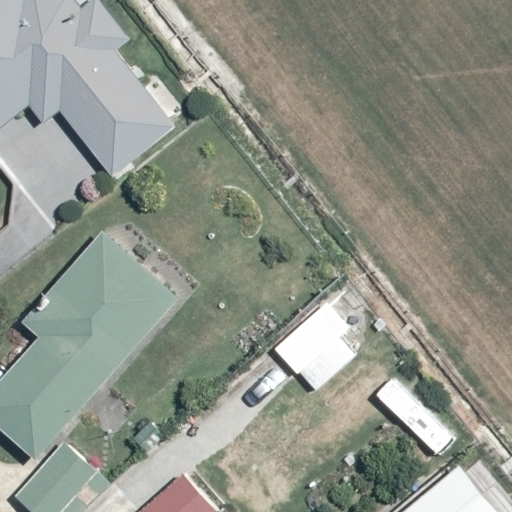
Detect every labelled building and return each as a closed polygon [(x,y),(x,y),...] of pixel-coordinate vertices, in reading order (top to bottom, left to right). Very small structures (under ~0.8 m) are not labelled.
[(0,0),(0,126),(27,104),(37,117),(44,126),(58,114),(68,124),(109,175),(174,122),(111,45),(120,32),(94,0),(0,0)] [(176,294),(102,230),(25,320),(36,329),(0,370),(0,431),(32,460),(176,294)] [(322,302),(275,348),(314,389),(353,352),(340,338),(349,330),(322,302)] [(81,511),(111,479),(68,439),(19,493),(39,511),(81,511)] [(501,511),(459,463),(401,511),(501,511)] [(221,511),(223,511),(186,468),(140,508),(144,511),(221,511)]
